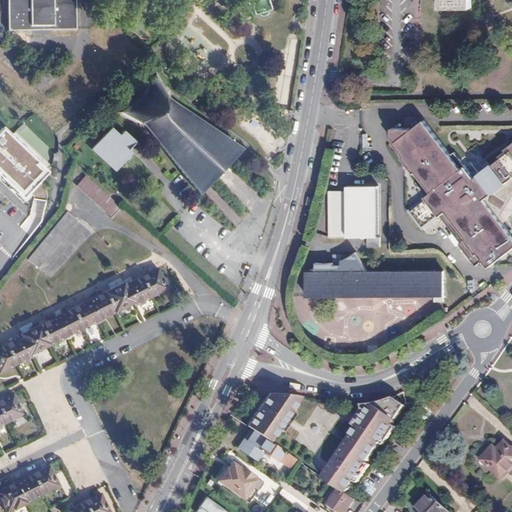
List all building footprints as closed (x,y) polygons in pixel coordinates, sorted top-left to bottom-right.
[(6,0),(7,32),(75,31),(74,0),(6,0)] [(269,0),(249,0),(252,15),(272,11),(269,0)] [(139,96),(110,114),(139,127),(197,194),(240,145),(167,97),(151,69),(139,96)] [(413,129),(396,131),(396,132),(395,132),(395,133),(395,134),(395,135),(395,136),(395,137),(396,137),(396,138),(396,139),(396,140),(397,141),(397,142),(398,142),(398,143),(399,144),(399,145),(400,145),(398,146),(408,160),(406,161),(417,176),(419,175),(435,195),(411,213),(425,232),(443,219),(464,246),(462,248),(478,269),(486,263),(491,270),(511,253),(511,235),(500,221),(503,219),(511,204),(511,148),(507,153),(508,154),(501,160),(503,162),(477,182),(458,155),(454,158),(428,122),(415,132),(413,129)] [(2,130),(0,127),(0,171),(26,196),(51,171),(48,168),(53,162),(54,153),(23,124),(14,134),(5,126),(2,130)] [(128,148),(135,140),(123,129),(118,134),(111,127),(92,148),(116,170),(133,151),(128,148)] [(111,215),(120,206),(85,175),(77,185),(111,215)] [(334,192),(333,237),(349,237),(349,238),(371,238),(371,248),(384,248),(384,238),(382,238),(382,184),(350,183),(350,192),(334,192)] [(38,267),(78,220),(68,211),(28,259),(38,267)] [(311,271),(311,298),(437,296),(437,303),(447,302),(447,296),(447,270),(371,271),(359,251),(353,255),(344,260),(344,264),(337,263),(319,263),(319,271),(311,271)] [(168,289),(158,269),(124,285),(123,283),(21,334),(22,336),(0,347),(0,372),(32,357),(31,355),(134,304),(135,306),(168,289)] [(484,282),(479,285),(483,290),(488,286),(484,282)] [(0,425),(23,414),(14,394),(13,394),(0,400),(0,425)] [(269,395),(247,426),(251,429),(271,443),(280,431),(283,433),(288,426),(284,423),(288,418),(291,420),(295,414),(292,412),(301,399),(285,395),(275,395),(269,395)] [(406,406),(394,397),(384,402),(375,404),(366,405),(362,406),(363,409),(359,413),(361,414),(354,425),(357,427),(332,465),(355,481),(359,483),(371,466),(367,463),(381,443),(385,445),(397,427),(393,425),(406,406)] [(271,443),(251,429),(244,439),(247,441),(241,450),(260,463),(266,454),(280,464),(282,461),(290,467),(295,459),(271,443)] [(511,477),(511,447),(508,444),(496,458),(492,454),(484,463),(506,484),(511,477)] [(262,483),(233,461),(227,469),(223,467),(214,480),(247,504),(262,483)] [(60,486),(49,465),(0,489),(0,501),(5,511),(14,508),(14,509),(27,503),(27,502),(60,486)] [(355,481),(332,465),(326,473),(350,489),(355,481)] [(350,489),(326,473),(322,477),(340,489),(346,494),(350,489)] [(340,511),(346,511),(355,500),(346,494),(340,489),(330,504),(340,511)] [(416,509),(419,511),(448,511),(449,511),(430,493),(416,509)] [(108,511),(100,495),(66,511),(108,511)] [(225,511),(204,496),(196,506),(198,507),(194,511),(225,511)]
